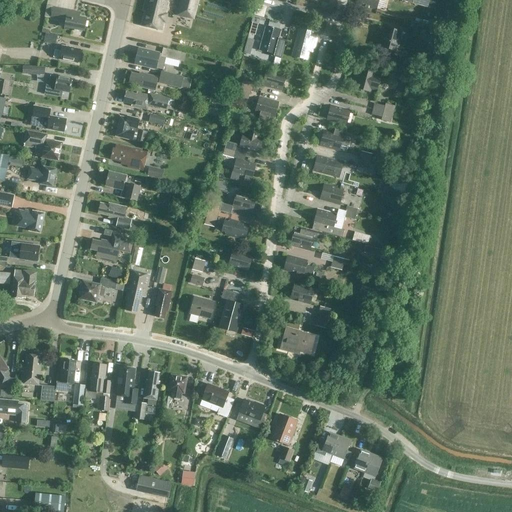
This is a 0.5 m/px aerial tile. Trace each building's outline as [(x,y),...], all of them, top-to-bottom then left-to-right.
[(168,0),(146,0),(144,10),(146,11),(142,25),(161,30),(164,17),(168,0)] [(180,0),(176,15),(194,20),(199,0),(180,0)] [(378,0),(357,0),(357,4),(376,9),(378,0)] [(84,31),(86,18),(73,16),(74,11),(53,7),(51,18),(66,20),(64,28),(84,31)] [(266,26),(260,50),(272,53),(271,55),(281,58),(286,40),(279,38),(281,30),(266,26)] [(311,28),(301,26),(299,35),(297,35),(292,56),(307,60),(309,52),(313,53),(316,42),(308,40),(311,28)] [(381,47),(396,51),(402,32),(386,27),(381,47)] [(57,36),(46,34),(45,36),(44,42),(55,44),(57,36)] [(81,50),(62,46),(59,59),(77,63),(78,63),(81,50)] [(182,52),(163,48),(161,56),(159,56),(160,53),(139,48),(137,57),(135,58),(134,60),(136,62),(135,64),(156,69),(156,68),(163,69),(165,57),(180,61),(182,52)] [(30,74),(44,75),(45,67),(31,66),(30,74)] [(375,76),(376,72),(360,68),(355,88),(371,92),(372,90),(377,91),(379,85),(380,85),(381,81),(375,76)] [(286,75),(266,70),(262,86),(282,91),(286,75)] [(183,77),(161,71),(158,83),(180,88),(183,77)] [(158,77),(140,73),(139,75),(131,73),(129,82),(139,85),(139,87),(155,91),(158,77)] [(236,85),(252,89),(253,83),(249,82),(250,77),(238,74),(236,85)] [(57,76),(50,75),(49,86),(46,85),(45,94),(61,97),(62,91),(70,93),(72,79),(57,76)] [(9,81),(0,79),(0,93),(7,95),(9,81)] [(251,95),(252,89),(236,85),(234,96),(248,99),(249,95),(251,95)] [(136,94),(127,92),(124,102),(132,104),(131,106),(147,109),(150,95),(137,92),(136,94)] [(171,109),(174,99),(159,94),(156,104),(171,109)] [(275,118),(279,102),(259,97),(255,112),(260,114),(259,118),(268,120),(269,116),(275,118)] [(393,114),(395,106),(386,103),(385,106),(375,104),(373,109),(385,112),(393,114)] [(350,110),(331,105),(327,121),(346,126),(350,110)] [(64,132),(64,131),(66,128),(65,125),(66,119),(49,116),(50,109),(34,106),(32,113),(38,115),(36,127),(64,132)] [(391,122),(393,114),(385,112),(373,109),(372,114),(382,117),(381,120),(391,122)] [(165,118),(151,114),(149,122),(163,126),(165,118)] [(131,119),(121,117),(116,136),(144,143),(147,132),(139,130),(139,129),(137,129),(139,119),(132,117),(131,119)] [(259,136),(261,131),(248,127),(247,133),(243,132),(239,148),(259,153),(263,137),(259,136)] [(346,139),(348,132),(335,129),(334,132),(324,130),(320,146),(339,151),(341,145),(348,147),(350,140),(346,139)] [(47,134),(27,130),(24,146),(35,148),(36,145),(44,147),(42,157),(58,160),(60,151),(61,150),(62,147),(61,145),(61,144),(45,141),(47,134)] [(157,142),(170,145),(171,139),(165,137),(165,139),(158,137),(157,142)] [(234,153),(236,147),(237,144),(225,141),(223,149),(234,153)] [(128,167),(143,171),(147,152),(116,145),(115,149),(113,148),(110,160),(121,162),(121,164),(128,166),(128,167)] [(245,155),(234,153),(223,149),(221,155),(244,161),(245,155)] [(412,150),(404,154),(407,160),(414,157),(412,150)] [(359,161),(370,164),(372,153),(361,151),(359,161)] [(0,180),(4,181),(9,156),(0,154),(0,180)] [(339,178),(344,162),(317,155),(313,171),(339,178)] [(250,184),(256,164),(236,159),(231,179),(238,181),(239,176),(244,178),(243,182),(250,184)] [(367,174),(370,164),(359,161),(356,172),(367,174)] [(40,184),(53,187),(56,169),(43,167),(43,170),(30,167),(27,179),(40,181),(40,184)] [(164,170),(149,167),(147,175),(162,179),(164,170)] [(126,176),(109,172),(105,186),(123,190),(123,189),(127,190),(125,198),(136,200),(139,187),(128,184),(125,183),(126,176)] [(230,189),(232,182),(220,179),(218,185),(230,189)] [(382,192),(397,196),(400,186),(385,182),(382,192)] [(344,189),(324,184),(320,200),(339,205),(344,189)] [(14,196),(0,192),(0,204),(12,207),(14,196)] [(256,198),(236,193),(232,208),(252,214),(256,198)] [(219,211),(220,205),(209,202),(207,208),(219,211)] [(126,207),(109,204),(108,206),(100,204),(98,213),(109,215),(108,217),(117,219),(116,226),(141,232),(143,222),(123,217),(126,207)] [(357,215),(359,209),(347,206),(346,211),(357,215)] [(216,221),(217,216),(219,211),(207,208),(204,217),(216,221)] [(320,226),(333,230),(337,214),(318,209),(313,225),(312,229),(319,231),(320,226)] [(33,211),(32,213),(19,210),(16,226),(29,229),(29,231),(40,233),(44,213),(33,211)] [(356,220),(357,215),(346,211),(344,217),(356,220)] [(249,225),(229,219),(229,221),(224,220),(221,231),(226,233),(225,235),(245,240),(249,225)] [(318,232),(302,228),(301,231),(295,230),(290,245),(310,251),(313,238),(324,241),(326,236),(318,234),(318,232)] [(354,231),(352,240),(368,245),(370,236),(354,231)] [(130,254),(134,239),(113,233),(111,243),(101,240),(101,242),(93,240),(91,245),(91,249),(97,251),(95,258),(116,263),(118,256),(117,256),(118,251),(130,254)] [(21,244),(14,243),(12,258),(38,261),(40,246),(21,244)] [(252,256),(233,251),(228,266),(247,272),(252,256)] [(307,260),(288,255),(284,270),(296,274),(296,275),(311,280),(314,268),(306,266),(307,260)] [(344,265),(346,259),(334,256),(332,262),(344,265)] [(202,272),(205,261),(194,258),(191,269),(202,272)] [(342,270),(344,265),(332,262),(331,267),(342,270)] [(112,267),(108,276),(123,281),(126,272),(112,267)] [(166,269),(159,268),(155,283),(162,284),(166,269)] [(23,270),(23,271),(15,270),(12,297),(14,297),(15,299),(18,299),(19,298),(22,298),(22,295),(33,296),(33,294),(34,294),(35,286),(34,286),(35,282),(36,272),(23,270)] [(150,275),(130,271),(126,289),(129,289),(127,299),(129,300),(127,310),(136,312),(138,304),(140,305),(142,297),(145,298),(150,275)] [(190,283),(202,286),(206,275),(193,271),(190,283)] [(11,273),(0,272),(0,283),(10,284),(11,273)] [(103,296),(105,287),(124,291),(125,283),(101,278),(99,285),(84,282),(80,298),(96,301),(97,294),(103,296)] [(314,289),(295,283),(290,299),(310,304),(314,289)] [(168,311),(173,286),(164,284),(162,290),(159,289),(155,305),(157,306),(155,316),(164,318),(165,310),(168,311)] [(208,301),(195,298),(196,294),(196,293),(189,317),(190,317),(191,313),(209,318),(208,322),(209,322),(215,298),(217,292),(211,290),(208,301)] [(240,294),(224,290),(221,302),(226,303),(220,328),(227,330),(228,329),(236,331),(243,305),(237,304),(240,294)] [(361,299),(360,305),(373,308),(374,302),(361,299)] [(318,312),(330,315),(331,309),(320,306),(318,312)] [(326,328),(330,315),(318,312),(315,325),(326,328)] [(243,328),(241,334),(252,337),(254,331),(243,328)] [(314,337),(286,329),(281,349),(299,353),(299,351),(310,353),(314,337)] [(41,356),(27,355),(25,367),(22,367),(21,383),(38,385),(41,356)] [(10,378),(5,371),(8,370),(0,356),(0,379),(2,383),(7,380),(6,391),(0,391),(0,393),(0,396),(13,398),(15,379),(10,378)] [(73,384),(75,361),(70,361),(67,360),(64,360),(63,360),(61,371),(60,374),(61,375),(60,382),(56,382),(55,390),(71,392),(72,384),(73,384)] [(100,363),(98,363),(97,364),(94,364),(93,374),(91,374),(91,376),(90,377),(90,379),(91,380),(89,391),(109,393),(111,381),(104,381),(105,373),(103,373),(104,365),(101,365),(100,363)] [(134,370),(120,368),(117,395),(126,396),(126,403),(136,404),(138,390),(132,390),(134,370)] [(159,373),(149,372),(148,382),(146,382),(143,398),(156,400),(159,382),(157,381),(159,373)] [(181,392),(183,393),(186,378),(171,375),(171,377),(170,379),(170,381),(168,390),(172,391),(171,397),(180,399),(181,392)] [(86,385),(75,384),(73,403),(83,405),(86,385)] [(227,418),(234,400),(227,397),(228,392),(207,384),(199,405),(218,412),(217,414),(227,418)] [(55,387),(42,385),(40,400),(54,402),(55,387)] [(109,397),(101,396),(100,410),(108,411),(109,397)] [(18,401),(8,400),(0,399),(0,413),(7,414),(16,414),(16,422),(26,423),(28,405),(18,404),(18,401)] [(258,404),(258,405),(244,400),(239,412),(254,418),(252,423),(263,428),(268,415),(262,413),(265,406),(258,404)] [(147,404),(137,402),(136,404),(134,418),(144,420),(147,404)] [(271,439),(288,445),(298,421),(280,414),(271,439)] [(327,452),(333,454),(340,437),(328,433),(324,445),(319,444),(316,453),(325,456),(327,452)] [(216,455),(227,459),(234,439),(223,435),(216,455)] [(46,448),(56,449),(57,437),(47,436),(46,448)] [(344,458),(351,442),(340,437),(333,454),(344,458)] [(280,459),(289,462),(293,451),(284,447),(280,459)] [(365,472),(371,455),(360,451),(354,468),(365,472)] [(2,454),(2,462),(10,463),(10,468),(28,470),(29,457),(2,454)] [(371,455),(365,472),(376,476),(382,459),(371,455)] [(161,461),(153,468),(160,476),(168,469),(161,461)] [(186,483),(197,484),(200,467),(188,465),(186,483)] [(172,482),(140,475),(136,491),(168,498),(172,482)] [(307,492),(312,481),(306,478),(301,489),(307,492)] [(371,480),(368,488),(377,491),(381,482),(380,482),(375,480),(371,478),(370,480),(371,480)] [(350,490),(343,487),(339,495),(347,498),(350,490)] [(34,510),(60,511),(63,511),(65,496),(35,493),(34,510)]
